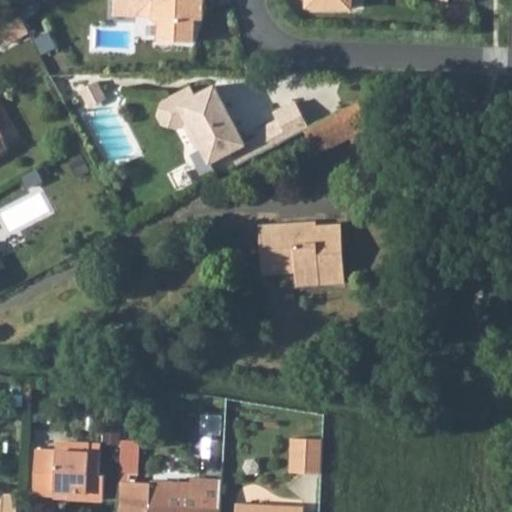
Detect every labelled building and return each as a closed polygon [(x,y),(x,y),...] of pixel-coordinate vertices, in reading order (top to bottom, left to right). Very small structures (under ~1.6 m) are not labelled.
[(121,0),(120,17),(161,18),(168,26),(168,41),(204,42),(205,20),(212,20),(212,0),(121,0)] [(79,87),(85,101),(101,94),(94,80),(79,87)] [(158,125),(171,129),(184,121),(206,162),(227,150),(234,164),(300,127),(305,124),(290,98),(269,110),(273,118),(253,129),(255,133),(241,141),(209,84),(190,94),(185,85),(156,101),(152,115),(158,125)] [(361,93),(332,109),(345,132),(349,138),(377,123),(361,93)] [(300,127),(312,150),(345,132),(332,109),(305,124),(300,127)] [(5,134),(0,136),(0,151),(11,146),(5,134)] [(227,150),(206,162),(214,175),(234,164),(227,150)] [(315,218),(261,223),(265,270),(299,266),(299,280),(346,276),(341,220),(316,222),(315,218)] [(295,435),(294,448),(306,449),(305,469),(324,470),(326,436),(295,435)] [(59,441),(58,450),(61,450),(69,442),(59,441)] [(61,450),(58,450),(37,448),(34,492),(56,493),(56,488),(69,489),(69,497),(104,499),(106,473),(99,473),(101,452),(91,451),(91,443),(69,442),(61,450)] [(306,449),(294,448),(293,468),(305,469),(306,449)] [(194,484),(121,479),(120,501),(119,511),(222,511),(223,497),(225,481),(200,479),(194,484)] [(0,488),(0,511),(2,511),(3,509),(19,510),(20,492),(4,491),(4,488),(0,488)] [(239,501),(238,511),(306,511),(307,505),(239,501)]
